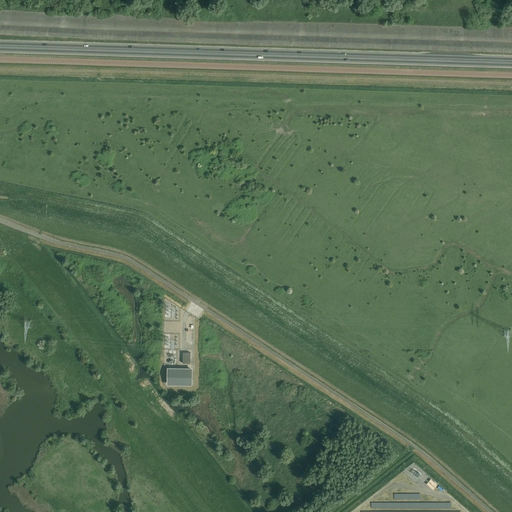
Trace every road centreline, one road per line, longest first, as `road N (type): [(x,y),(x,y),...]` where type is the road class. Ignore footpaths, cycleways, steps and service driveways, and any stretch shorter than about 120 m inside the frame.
road 1 (trunk): [(511,59),(0,43)]
road 2 (trunk): [(0,49),(511,65)]
road 3 (tertiary): [(511,75),(0,59)]
road 4 (track): [(0,208),(138,241),(427,429)]
road 5 (track): [(210,511),(0,240)]
